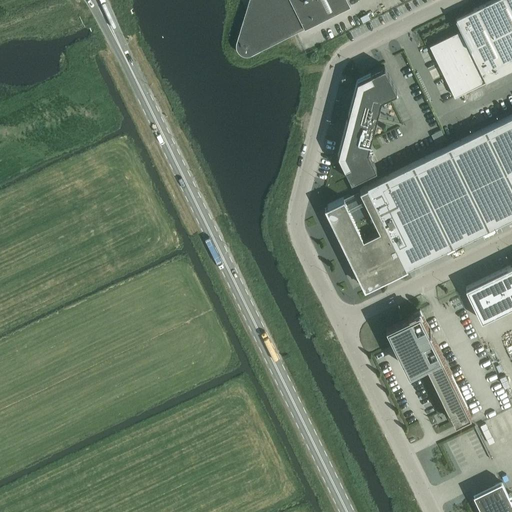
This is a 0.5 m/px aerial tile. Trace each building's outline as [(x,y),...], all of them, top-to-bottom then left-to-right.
[(304,27),(350,4),(348,0),(250,0),(238,43),(239,48),(242,51),(246,52),(250,51),(304,25),(304,27)] [(429,44),(454,95),(486,80),(481,71),(511,56),(511,0),(490,0),(455,17),(461,29),(429,44)] [(367,13),(360,17),(363,22),(370,19),(367,13)] [(423,61),(432,59),(429,48),(420,50),(423,61)] [(430,132),(438,129),(406,53),(387,61),(403,98),(393,102),(404,127),(377,139),(381,150),(374,153),(378,161),(433,138),(430,132)] [(384,65),(357,78),(338,152),(351,179),(376,167),(368,151),(383,96),(396,90),(384,65)] [(511,113),(360,188),(379,228),(363,236),(343,196),(325,205),(365,287),(511,214),(511,113)] [(511,261),(510,263),(511,264),(465,286),(481,319),(511,304),(511,261)] [(419,309),(386,325),(399,353),(404,350),(410,362),(408,363),(411,369),(417,366),(416,364),(425,360),(455,422),(471,414),(419,309)] [(483,511),(511,511),(511,500),(502,480),(475,493),(483,511)]
